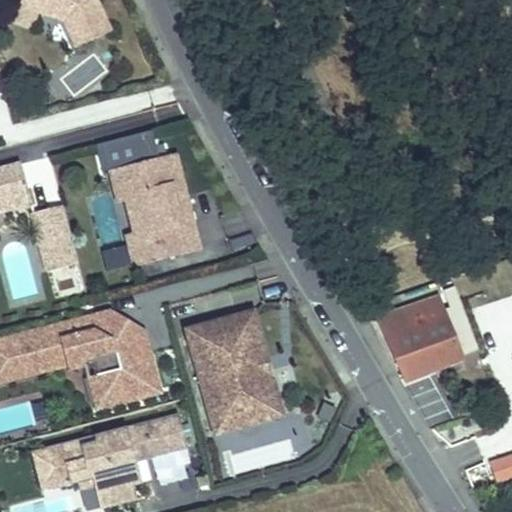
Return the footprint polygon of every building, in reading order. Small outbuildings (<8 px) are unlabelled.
[(40,0),(22,0),(20,6),(39,12),(42,3),(40,0)] [(40,0),(42,3),(39,12),(65,20),(77,47),(111,31),(96,0),(40,0)] [(176,156),(112,172),(119,199),(138,194),(148,231),(128,236),(135,263),(199,247),(189,208),(181,210),(178,198),(186,196),(176,156)] [(0,206),(30,197),(21,166),(0,171),(0,206)] [(138,194),(119,199),(128,236),(148,231),(138,194)] [(189,208),(186,196),(178,198),(181,210),(189,208)] [(0,214),(0,215),(33,205),(30,197),(0,206),(0,214)] [(80,265),(65,207),(34,214),(49,272),(80,265)] [(230,241),(234,257),(258,250),(253,234),(230,241)] [(380,319),(408,379),(415,376),(463,357),(440,300),(380,319)] [(254,313),(246,315),(257,358),(250,362),(254,375),(262,374),(269,399),(256,402),(238,419),(216,425),(218,432),(282,414),(254,313)] [(146,333),(112,314),(111,314),(97,318),(116,329),(119,341),(146,334),(146,333)] [(215,335),(193,341),(216,425),(238,419),(256,402),(269,399),(262,374),(254,375),(250,362),(257,358),(246,315),(212,325),(215,335)] [(155,369),(146,334),(119,341),(116,329),(97,318),(0,343),(0,356),(6,378),(66,362),(69,370),(81,367),(85,359),(91,358),(96,376),(100,375),(107,402),(144,392),(139,373),(151,370),(155,369)] [(212,325),(190,331),(193,341),(215,335),(212,325)] [(156,389),(151,370),(139,373),(144,392),(156,389)] [(107,402),(100,375),(96,376),(94,376),(101,403),(107,402)] [(84,440),(53,448),(59,468),(69,466),(74,482),(81,480),(83,488),(98,485),(103,506),(135,498),(132,483),(140,481),(135,460),(132,451),(149,447),(151,456),(186,447),(177,416),(98,436),(99,442),(86,445),(84,440)] [(149,447),(132,451),(135,460),(151,456),(149,447)] [(53,448),(34,453),(44,490),(74,482),(69,466),(59,468),(53,448)] [(511,456),(485,466),(493,487),(511,480),(511,456)] [(68,511),(68,500),(15,505),(15,511),(68,511)]
